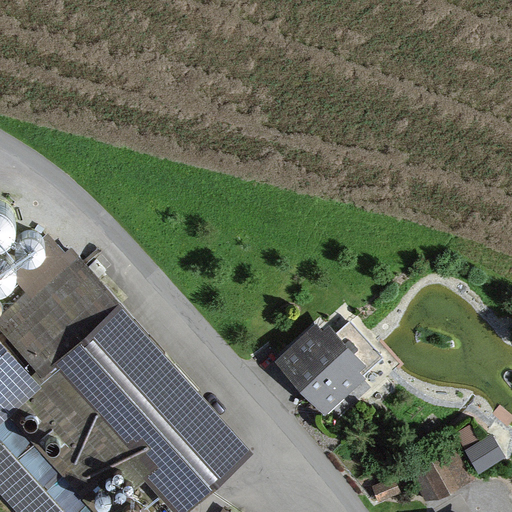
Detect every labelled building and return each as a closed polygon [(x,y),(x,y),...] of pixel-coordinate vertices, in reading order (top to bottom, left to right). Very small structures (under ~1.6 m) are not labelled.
[(0,492),(17,511),(154,511),(132,487),(146,474),(179,511),(180,511),(255,446),(74,246),(0,311),(0,324),(36,365),(33,368),(0,331),(0,492)] [(381,374),(331,320),(290,358),(341,412),(381,374)] [(481,471),(508,456),(494,431),(467,447),(481,471)] [(457,449),(418,466),(434,502),(473,484),(457,449)] [(380,501),(404,491),(395,470),(372,480),(380,501)]
